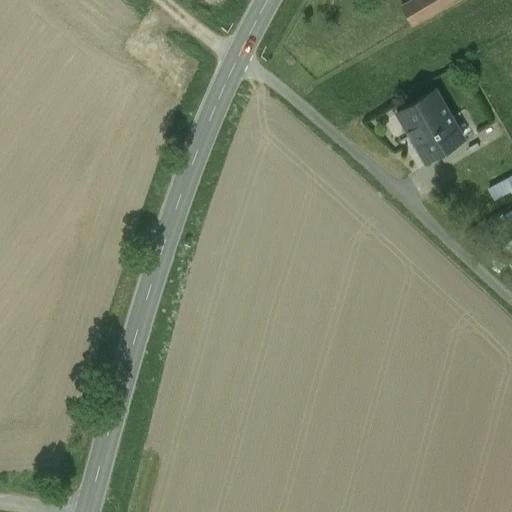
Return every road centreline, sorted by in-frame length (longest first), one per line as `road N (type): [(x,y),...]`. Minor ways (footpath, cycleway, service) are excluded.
road 1 (tertiary): [(238,56),(154,267),(87,511)]
road 2 (unclassified): [(238,56),(511,307)]
